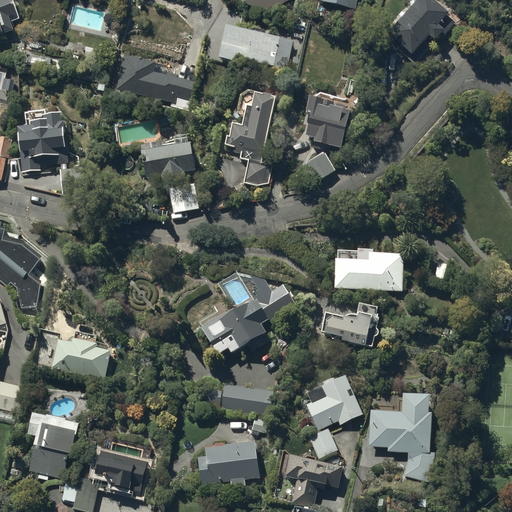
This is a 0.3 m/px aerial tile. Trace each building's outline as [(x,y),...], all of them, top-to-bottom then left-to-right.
[(0,0),(0,34),(15,29),(12,21),(18,19),(19,15),(13,0),(12,0),(11,0),(0,0)] [(245,0),(245,2),(276,9),(290,0),(245,0)] [(316,0),(356,10),(358,0),(316,0)] [(437,0),(419,0),(390,32),(415,56),(411,60),(416,64),(431,48),(425,42),(432,35),(437,39),(442,33),(445,35),(457,23),(448,15),(450,13),(437,0)] [(227,25),(220,57),(247,63),(247,60),(285,69),(292,40),(227,25)] [(126,55),(117,90),(151,98),(150,102),(157,104),(158,100),(175,104),(177,96),(187,99),(191,81),(165,75),(168,65),(126,55)] [(315,138),(314,143),(345,150),(349,129),(348,129),(353,108),(358,109),(364,83),(351,80),(347,96),(345,99),(321,93),(317,97),(312,96),(309,111),(312,112),(306,136),(315,138)] [(242,153),(241,159),(249,161),(244,182),(268,188),(273,165),(262,162),(278,97),(274,96),(274,95),(266,93),(266,94),(249,90),(241,94),(238,108),(241,108),(239,114),(246,115),(243,125),(234,123),(231,136),(229,135),(227,145),(236,147),(235,152),(242,153)] [(21,138),(23,172),(41,171),(41,165),(62,164),(62,170),(61,170),(63,193),(78,192),(77,168),(76,169),(76,167),(80,166),(80,157),(71,153),(71,142),(68,143),(67,121),(64,121),(64,112),(48,113),(48,110),(39,110),(38,106),(30,106),(31,111),(26,112),(27,124),(23,124),(23,126),(19,126),(20,138),(21,138)] [(0,156),(7,159),(8,158),(9,158),(13,140),(0,136),(0,156)] [(193,142),(164,147),(163,141),(143,145),(149,179),(165,176),(165,179),(187,176),(186,171),(197,169),(193,142)] [(325,152),(306,163),(317,183),(337,172),(326,153),(325,154),(325,152)] [(171,188),(174,213),(202,209),(198,184),(171,188)] [(0,280),(8,287),(12,283),(18,288),(21,309),(37,306),(42,285),(48,277),(36,268),(45,256),(22,240),(20,240),(21,235),(7,231),(8,227),(0,225),(0,280)] [(337,258),(335,288),(403,292),(405,254),(375,253),(375,250),(360,249),(360,251),(339,250),(339,258),(337,258)] [(450,263),(438,263),(436,277),(449,278),(450,263)] [(230,350),(232,354),(247,346),(251,352),(272,341),(268,334),(269,333),(264,324),(297,305),(285,284),(272,291),(266,280),(252,276),(254,278),(249,281),(259,298),(250,303),(249,302),(235,311),(234,309),(201,327),(218,356),(230,350)] [(327,312),(323,332),(344,337),(343,339),(374,347),(377,336),(379,336),(381,332),(378,327),(376,325),(373,324),(376,306),(360,304),(358,315),(351,314),(345,316),(327,312)] [(62,333),(41,328),(40,334),(39,334),(32,363),(105,380),(112,351),(97,347),(98,343),(96,342),(98,336),(77,331),(75,339),(71,338),(71,341),(61,338),(62,333)] [(324,386),(309,393),(313,402),(308,404),(321,433),(310,438),(318,455),(336,447),(327,426),(339,421),(340,424),(364,413),(347,375),(335,380),(334,377),(323,382),(324,386)] [(0,408),(17,412),(23,387),(0,381),(0,408)] [(225,391),(205,388),(203,403),(224,405),(223,412),(277,418),(280,391),(226,384),(225,391)] [(431,396),(405,393),(403,411),(369,407),(365,450),(384,452),(384,456),(402,458),(400,479),(430,482),(432,456),(428,455),(432,415),(429,414),(431,396)] [(35,413),(30,434),(39,436),(30,472),(39,474),(38,479),(49,482),(50,477),(64,481),(71,453),(73,454),(81,424),(66,420),(67,419),(49,414),(49,417),(35,413)] [(271,422),(256,419),(253,430),(269,433),(271,422)] [(200,458),(203,485),(231,482),(232,488),(246,487),(245,479),(261,478),(257,443),(207,448),(208,457),(200,458)] [(150,462),(103,450),(101,461),(97,460),(95,469),(98,470),(97,474),(115,478),(113,485),(130,489),(129,494),(141,497),(150,462)] [(343,467),(292,455),(286,476),(299,479),(293,503),(313,508),(319,484),(338,488),(343,467)] [(73,508),(87,511),(94,511),(102,482),(69,474),(63,499),(75,502),(73,508)]
